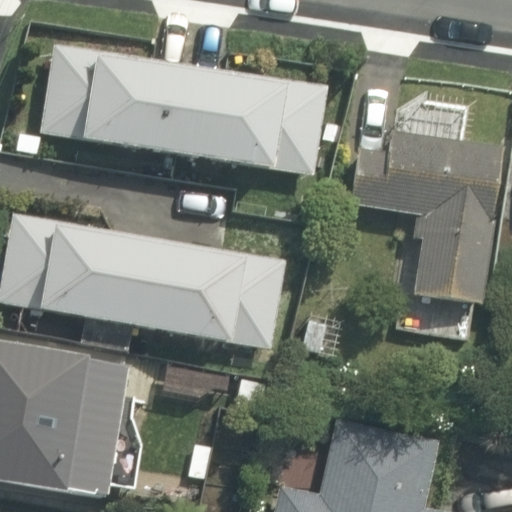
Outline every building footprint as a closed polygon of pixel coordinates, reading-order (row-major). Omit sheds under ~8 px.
[(312,83),(20,39),(7,131),(298,175),(312,83)] [(494,157),(353,136),(342,209),(407,219),(395,300),(472,311),(494,157)] [(274,262),(0,212),(0,308),(258,355),(274,262)] [(109,359),(0,335),(0,477),(80,495),(109,359)] [(276,454),(263,511),(455,511),(403,500),(419,430),(331,410),(319,463),(276,454)]
